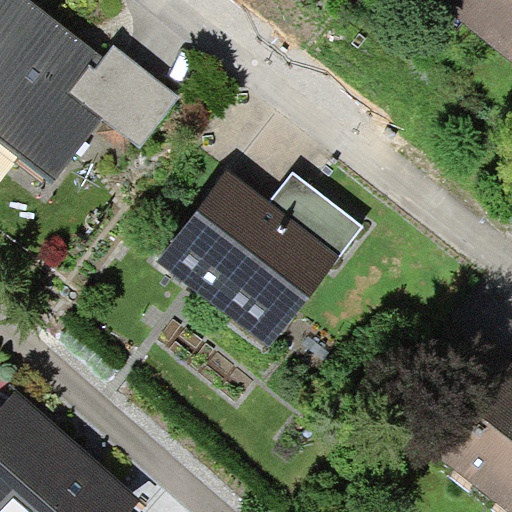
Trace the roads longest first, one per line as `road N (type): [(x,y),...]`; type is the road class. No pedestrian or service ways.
road 1 (residential): [(160,0),(511,273)]
road 2 (residential): [(0,331),(207,511)]
